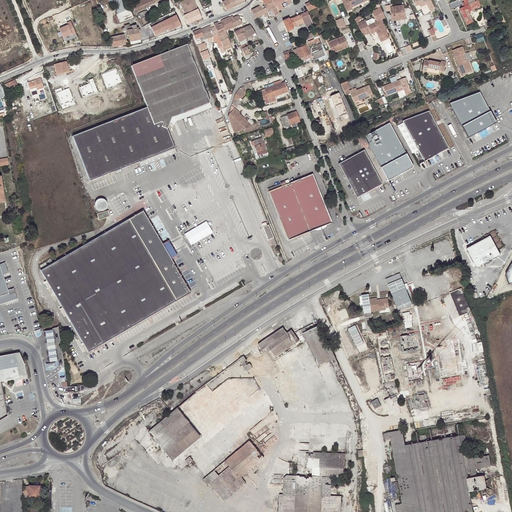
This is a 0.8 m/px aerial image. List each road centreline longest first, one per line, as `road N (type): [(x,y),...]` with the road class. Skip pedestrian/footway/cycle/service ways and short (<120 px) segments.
road 1 (secondary): [(424,209),(281,289),(118,400),(73,414)]
road 2 (unclassified): [(127,408),(328,285),(474,212)]
road 3 (secondary): [(127,408),(289,296),(443,209)]
road 4 (residential): [(244,6),(277,53),(354,232)]
road 5 (unclassified): [(36,62),(72,50),(132,47),(244,6)]
